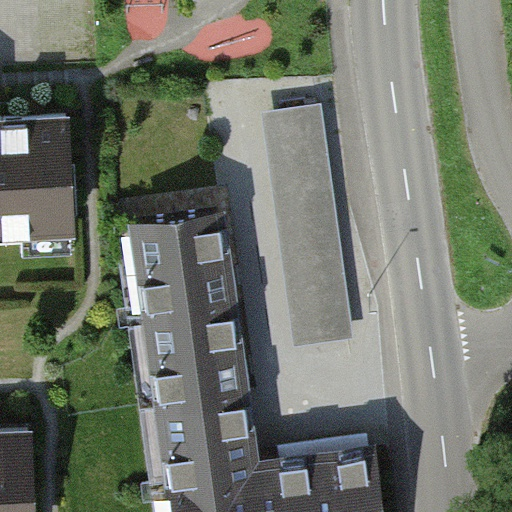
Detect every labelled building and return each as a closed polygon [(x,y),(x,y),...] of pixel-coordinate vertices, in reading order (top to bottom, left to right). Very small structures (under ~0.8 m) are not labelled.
[(268,114),(299,342),(353,334),(322,107),(268,114)] [(0,227),(73,225),(70,115),(0,116),(0,227)] [(134,215),(165,462),(261,450),(230,203),(134,215)] [(0,422),(0,511),(35,511),(31,421),(0,422)] [(389,511),(379,434),(261,450),(165,462),(171,511),(389,511)]
